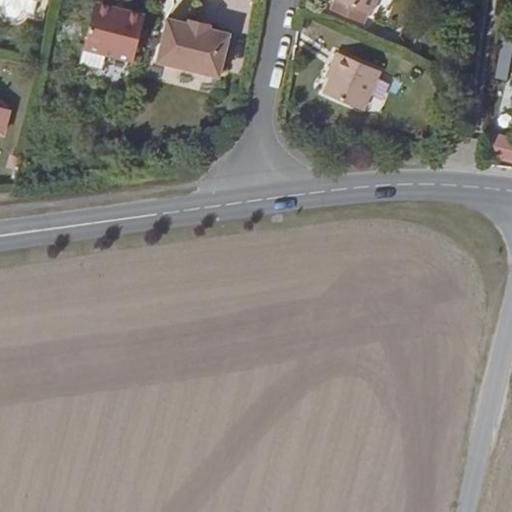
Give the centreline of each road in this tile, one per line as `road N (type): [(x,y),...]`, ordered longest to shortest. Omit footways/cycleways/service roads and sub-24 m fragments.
road 1 (secondary): [(248,203),(439,184),(511,192)]
road 2 (secondary): [(0,239),(248,203)]
road 3 (residential): [(248,203),(278,0)]
road 4 (track): [(465,511),(511,315)]
road 5 (unknown): [(439,184),(488,0)]
